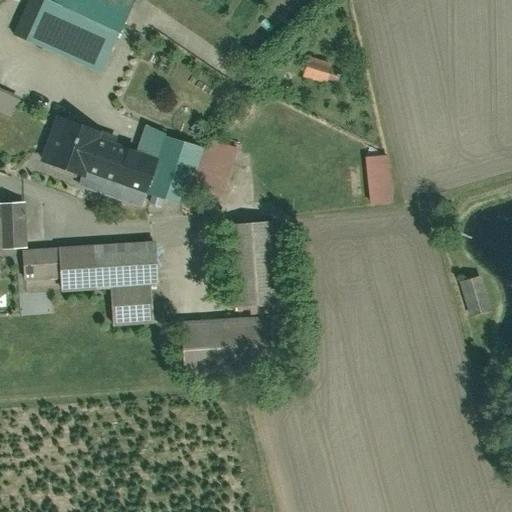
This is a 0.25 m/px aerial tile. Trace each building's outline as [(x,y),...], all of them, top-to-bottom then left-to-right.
[(121,25),(70,0),(24,0),(12,26),(99,69),(121,25)] [(133,0),(70,0),(121,25),(133,0)] [(332,62),(311,54),(303,75),(325,82),(332,62)] [(0,112),(12,118),(21,97),(0,88),(0,112)] [(99,128),(61,114),(44,158),(83,172),(99,128)] [(167,128),(149,122),(141,144),(159,150),(167,129),(167,128)] [(78,184),(138,206),(145,188),(159,150),(141,144),(99,128),(83,172),(78,184)] [(180,200),(202,141),(167,129),(159,150),(145,188),(180,200)] [(209,155),(237,163),(242,147),(214,139),(209,155)] [(389,152),(366,154),(370,201),(393,199),(389,152)] [(29,243),(24,199),(0,201),(0,207),(1,213),(4,245),(29,243)] [(277,217),(232,221),(238,303),(284,299),(277,217)] [(156,239),(61,246),(63,273),(64,288),(112,285),(150,282),(159,281),(156,239)] [(25,276),(63,273),(61,246),(23,248),(25,276)] [(150,282),(112,285),(114,321),(153,319),(150,282)] [(272,316),(185,321),(188,375),(275,370),(272,316)]
